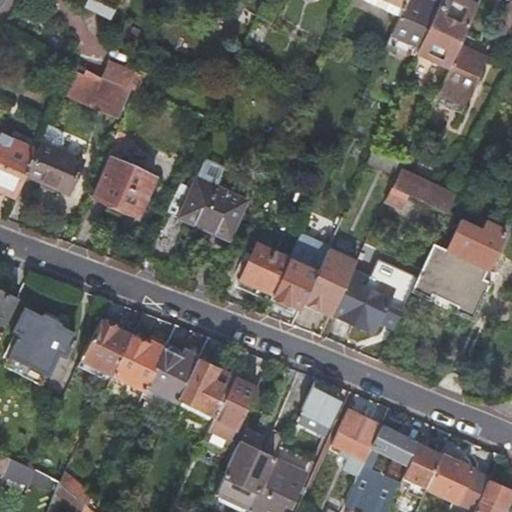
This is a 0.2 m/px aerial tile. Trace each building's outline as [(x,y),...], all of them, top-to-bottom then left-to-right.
[(87,0),(88,1),(110,12),(115,0),(87,0)] [(260,0),(254,12),(254,13),(268,20),(274,7),(260,0)] [(402,0),(401,5),(388,31),(403,37),(398,47),(412,53),(414,49),(436,0),(402,0)] [(475,3),(467,0),(436,0),(414,49),(446,64),(456,44),(475,3)] [(511,30),(511,0),(509,0),(499,23),(511,30)] [(446,64),(434,89),(462,102),(483,57),(456,44),(446,64)] [(107,61),(100,77),(125,86),(132,71),(107,61)] [(372,67),(369,75),(364,86),(374,91),(383,72),(372,67)] [(125,86),(100,77),(97,81),(71,69),(59,94),(116,119),(129,87),(125,86)] [(24,174),(34,151),(19,144),(13,141),(0,135),(0,189),(14,196),(24,174)] [(80,159),(39,141),(34,151),(24,174),(66,192),(80,159)] [(283,144),(274,163),(294,172),(303,152),(283,144)] [(107,155),(107,156),(90,194),(137,215),(153,175),(107,155)] [(175,189),(145,256),(165,264),(185,220),(227,240),(245,200),(213,185),(220,169),(201,161),(177,216),(173,215),(183,193),(175,189)] [(389,186),(406,194),(439,210),(445,213),(452,196),(398,168),(389,186)] [(389,186),(383,199),(400,206),(406,194),(389,186)] [(437,216),(442,218),(445,213),(439,210),(437,216)] [(431,244),(409,291),(427,299),(429,295),(455,306),(453,311),(471,319),(488,282),(475,275),(480,266),(487,269),(504,233),(483,223),(480,232),(458,222),(445,250),(431,244)] [(297,234),(286,259),(271,293),(270,296),(268,301),(295,313),(301,301),(324,249),(325,247),(297,234)] [(239,278),(271,293),(286,259),(254,244),(239,278)] [(324,249),(301,301),(330,314),(349,273),(354,262),(324,249)] [(378,321),(384,324),(391,309),(385,306),(387,303),(387,302),(387,301),(387,300),(387,299),(387,298),(387,297),(387,296),(386,296),(386,295),(385,294),(385,293),(384,293),(364,283),(365,281),(349,273),(330,314),(329,314),(372,334),(378,321)] [(0,322),(12,297),(0,290),(0,322)] [(25,364),(46,320),(39,316),(39,317),(38,316),(37,317),(20,308),(9,330),(16,333),(5,354),(25,364)] [(384,324),(392,328),(399,312),(391,309),(384,324)] [(111,326),(97,319),(77,360),(109,375),(128,335),(113,328),(113,327),(111,326)] [(52,323),(46,320),(25,364),(42,373),(53,352),(60,356),(71,335),(54,325),(54,324),(52,323)] [(114,320),(111,326),(113,327),(113,328),(128,335),(131,329),(114,320)] [(144,343),(128,335),(109,375),(140,391),(142,387),(161,348),(160,347),(145,340),(144,343)] [(148,337),(145,340),(160,347),(161,343),(148,337)] [(183,347),(180,353),(195,360),(194,353),(183,347)] [(179,356),(161,348),(142,387),(174,402),(176,398),(195,360),(180,353),(179,356)] [(198,361),(195,360),(176,398),(213,416),(231,377),(212,368),(213,367),(211,361),(203,357),(199,358),(198,361)] [(255,388),(231,377),(213,416),(203,435),(226,446),(255,388)] [(310,382),(297,411),(298,412),(296,417),(299,418),(297,423),(322,434),(327,425),(340,396),(310,382)] [(357,475),(379,425),(346,410),(331,446),(340,450),(349,454),(347,459),(343,469),(357,475)] [(414,445),(414,444),(396,435),(398,430),(380,421),(379,425),(357,475),(343,505),(358,511),(384,511),(398,481),(414,445)] [(257,492),(283,435),(269,429),(259,452),(237,442),(212,493),(248,511),(249,509),(257,492)] [(438,454),(414,445),(398,481),(421,492),(423,488),(438,454)] [(349,454),(340,450),(338,455),(347,459),(349,454)] [(438,454),(423,488),(454,502),(458,492),(471,498),(476,500),(477,499),(485,480),(485,479),(486,478),(468,470),(469,468),(438,454)] [(1,475),(26,484),(32,469),(7,457),(1,475)] [(275,459),(260,493),(257,492),(249,509),(255,511),(280,511),(284,505),(289,507),(305,473),(275,459)] [(62,471),(57,481),(81,502),(85,505),(87,499),(91,493),(62,471)] [(502,511),(511,492),(485,480),(477,499),(476,500),(471,511),(502,511)] [(77,511),(81,502),(57,481),(45,511),(58,511),(61,504),(67,507),(66,509),(71,511),(77,511)] [(458,492),(454,502),(451,507),(463,511),(471,511),(476,500),(471,498),(458,492)] [(110,511),(87,499),(85,505),(93,511),(110,511)] [(93,511),(85,505),(81,502),(77,511),(93,511)]
